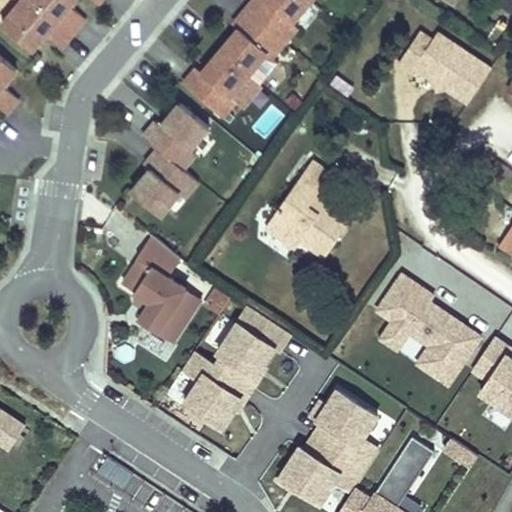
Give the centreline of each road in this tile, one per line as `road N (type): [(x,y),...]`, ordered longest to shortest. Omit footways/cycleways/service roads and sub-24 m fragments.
road 1 (residential): [(161,0),(88,86),(75,114),(36,326)]
road 2 (residential): [(36,326),(86,401),(250,511)]
